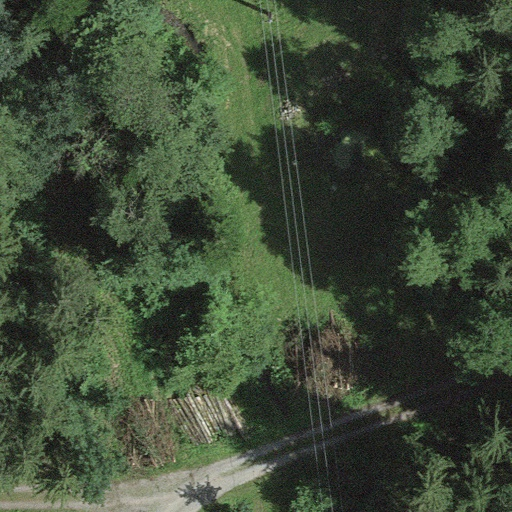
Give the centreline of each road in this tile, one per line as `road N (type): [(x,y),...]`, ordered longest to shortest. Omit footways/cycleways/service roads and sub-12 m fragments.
road 1 (track): [(156,481),(59,211),(0,114)]
road 2 (track): [(511,371),(303,429),(169,481),(154,511)]
road 3 (track): [(0,488),(156,481)]
